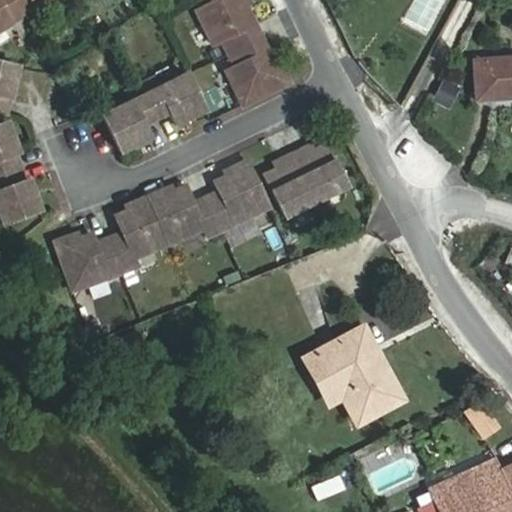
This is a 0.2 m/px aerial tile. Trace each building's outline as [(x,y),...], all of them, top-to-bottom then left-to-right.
[(0,0),(0,27),(28,11),(22,0),(0,0)] [(238,0),(225,0),(190,17),(206,51),(214,47),(220,60),(226,73),(218,77),(234,111),(281,89),(273,74),(269,76),(239,13),(243,10),(238,0)] [(511,98),(511,58),(474,61),(477,101),(511,98)] [(0,108),(10,68),(0,65),(0,108)] [(445,106),(456,87),(442,79),(432,99),(445,106)] [(122,107),(94,120),(110,156),(140,142),(133,129),(161,116),(167,129),(195,116),(179,80),(150,94),(145,84),(117,97),(122,107)] [(0,221),(32,210),(21,180),(18,181),(8,154),(11,153),(0,122),(0,221)] [(337,189),(318,147),(301,156),(298,149),(269,163),(272,170),(255,178),(275,219),(337,189)] [(260,208),(238,164),(223,171),(225,176),(206,185),(210,192),(196,199),(183,204),(177,189),(158,197),(157,193),(127,205),(129,210),(109,218),(116,234),(89,243),(85,233),(66,240),(64,235),(48,240),(64,288),(128,265),(125,257),(195,229),(199,238),(212,232),(260,208)] [(357,422),(399,399),(362,329),(320,352),(357,422)] [(479,402),(464,413),(484,438),(498,427),(479,402)] [(511,511),(511,465),(502,470),(497,458),(430,489),(435,501),(417,509),(418,511),(511,511)]
